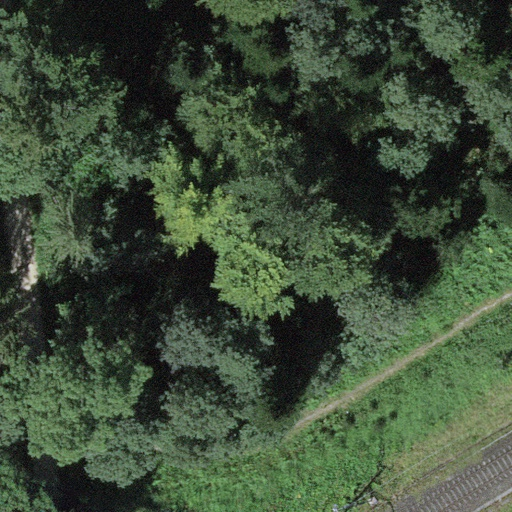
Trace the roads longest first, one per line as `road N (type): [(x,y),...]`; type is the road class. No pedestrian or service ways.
road 1 (track): [(39,413),(142,445),(237,445),(289,426),(511,290)]
road 2 (track): [(48,511),(1,0)]
